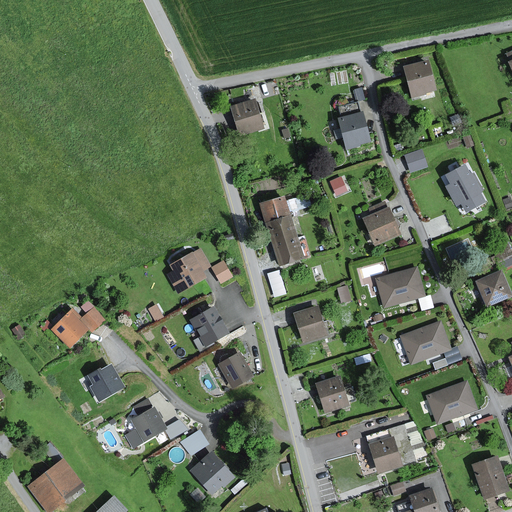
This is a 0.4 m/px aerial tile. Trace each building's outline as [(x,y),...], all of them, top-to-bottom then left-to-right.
[(428,61),(406,67),(414,95),(436,89),(428,61)] [(254,100),(233,106),(241,134),(262,128),(254,100)] [(362,112),(339,119),(347,148),(370,141),(362,112)] [(422,150),(406,155),(411,171),(427,165),(422,150)] [(465,163),(446,173),(452,184),(447,187),(457,206),(462,203),(467,213),(484,204),(478,193),(482,190),(474,174),(471,176),(465,163)] [(347,190),(341,177),(331,182),(337,195),(347,190)] [(283,198),(261,204),(278,267),(304,260),(297,236),(291,215),(288,216),(283,198)] [(401,234),(390,209),(365,219),(376,245),(401,234)] [(465,236),(444,246),(450,259),(471,249),(465,236)] [(209,267),(200,249),(171,264),(175,271),(168,274),(178,293),(208,278),(204,270),(209,267)] [(511,251),(511,249),(497,256),(504,268),(511,263),(511,251)] [(224,257),(211,265),(221,281),(233,274),(224,257)] [(267,271),(274,295),(286,291),(279,267),(267,271)] [(417,267),(377,278),(385,306),(425,295),(417,267)] [(511,295),(502,272),(477,283),(487,307),(511,296),(511,295)] [(337,286),(342,301),(352,298),(347,282),(337,286)] [(158,302),(148,306),(154,319),(164,314),(158,302)] [(319,307),(294,314),(303,344),(328,337),(319,307)] [(230,335),(215,308),(191,320),(206,347),(230,335)] [(74,309),(55,331),(73,346),(90,327),(81,319),(83,316),(74,309)] [(440,321),(402,335),(412,363),(450,349),(440,321)] [(239,352),(219,364),(234,389),(254,377),(239,352)] [(96,383),(94,384),(102,400),(125,388),(113,365),(103,370),(102,367),(90,373),(96,383)] [(340,377),(316,383),(325,415),(348,409),(340,377)] [(467,383),(428,397),(438,423),(477,409),(467,383)] [(152,410),(147,400),(133,407),(136,415),(131,418),(142,442),(167,430),(156,408),(152,410)] [(201,426),(181,438),(190,453),(210,441),(201,426)] [(384,441),(370,445),(378,471),(378,472),(401,465),(397,451),(393,438),(384,441)] [(234,477),(212,453),(191,472),(214,496),(234,477)] [(510,490),(498,456),(474,464),(485,498),(510,490)] [(49,511),(85,485),(66,459),(30,487),(49,511)] [(403,483),(391,487),(394,496),(406,492),(403,483)] [(440,511),(433,490),(411,497),(416,509),(407,511),(440,511)] [(98,511),(127,511),(128,511),(115,498),(98,511)]
